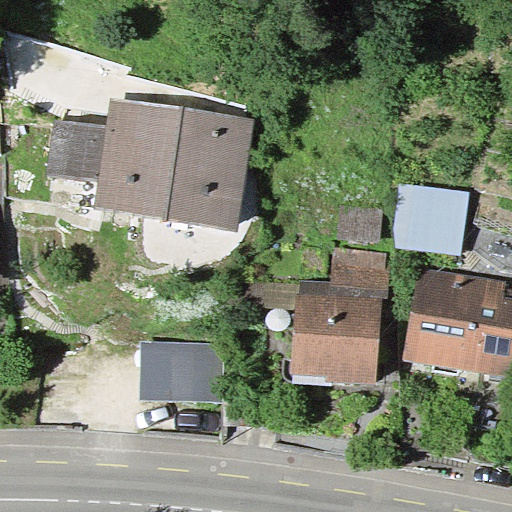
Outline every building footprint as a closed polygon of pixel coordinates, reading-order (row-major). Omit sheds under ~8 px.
[(244,130),(114,111),(99,214),(229,233),(244,130)] [(402,187),(394,252),(458,259),(466,194),(402,187)] [(337,206),(335,247),(377,248),(379,208),(337,206)] [(482,237),(470,267),(496,277),(508,247),(482,237)] [(333,252),(330,292),(385,297),(387,297),(391,257),(333,252)] [(511,328),(511,295),(423,280),(409,362),(504,378),(511,328)] [(330,292),(299,290),(291,387),(377,394),(385,297),(330,292)] [(240,344),(156,344),(156,406),(240,406),(240,344)]
